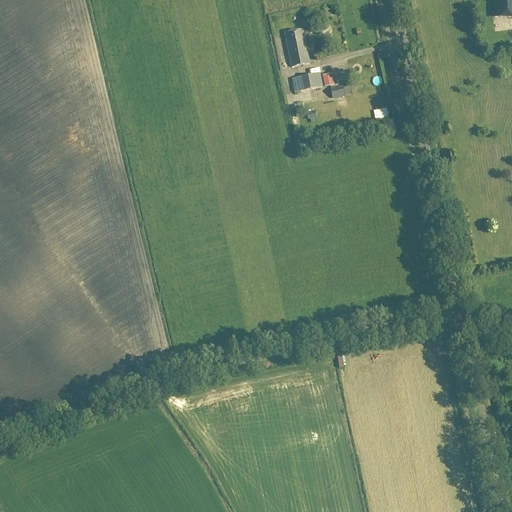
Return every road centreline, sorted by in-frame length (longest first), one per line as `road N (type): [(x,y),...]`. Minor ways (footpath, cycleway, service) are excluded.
road 1 (unclassified): [(0,448),(210,370),(460,317)]
road 2 (unclassified): [(460,317),(397,0)]
road 3 (unclassified): [(500,511),(460,317)]
